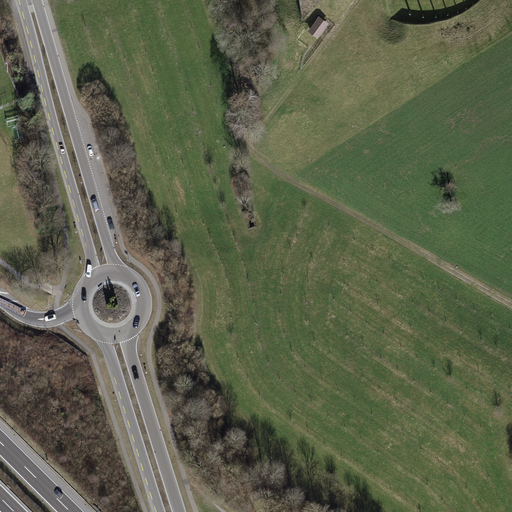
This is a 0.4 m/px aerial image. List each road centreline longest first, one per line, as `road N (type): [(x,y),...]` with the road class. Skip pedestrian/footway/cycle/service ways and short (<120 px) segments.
road 1 (track): [(184,476),(150,356),(156,288),(152,274),(126,253),(48,0)]
road 2 (secondary): [(21,0),(93,279)]
road 3 (secondary): [(119,273),(34,0)]
road 4 (secondary): [(100,334),(160,511)]
road 5 (secondary): [(179,511),(129,331)]
